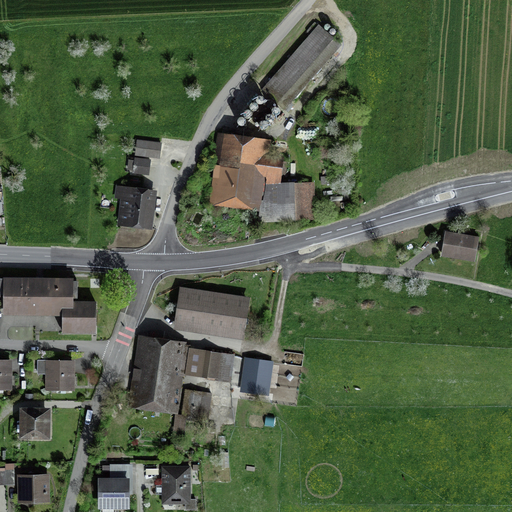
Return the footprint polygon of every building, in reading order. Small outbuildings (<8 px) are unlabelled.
[(322,29),(266,93),(289,113),(345,49),(322,29)] [(264,106),(265,105),(265,104),(265,102),(265,101),(264,100),(263,99),(262,98),(260,98),(259,99),(258,100),(257,101),(257,102),(257,104),(257,105),(258,106),(260,107),(261,107),(262,107),(264,106)] [(257,114),(258,112),(258,111),(259,110),(258,108),(257,107),(256,106),(255,106),(254,106),(252,106),(251,107),(250,108),(250,110),(250,111),(251,113),(252,114),(253,114),(254,114),(256,114),(257,114)] [(279,118),(280,117),(280,116),(280,114),(280,113),(279,112),(278,111),(277,110),(275,110),(274,111),(273,112),(272,113),(272,114),(272,116),(273,117),(274,118),(275,119),(276,119),(278,119),(279,118)] [(250,121),(251,120),(252,119),(252,117),(251,116),(251,115),(249,114),(248,114),(247,114),(245,114),(244,115),(243,116),(243,117),(243,119),(244,120),(245,121),(246,122),(247,122),(249,122),(250,121)] [(273,126),(274,125),(274,124),(274,123),(274,121),(273,120),(272,119),(271,119),(269,119),(268,119),(267,120),(266,121),(266,123),(266,124),(266,125),(267,126),(269,127),(270,127),(271,127),(273,126)] [(244,129),(245,128),(246,126),(246,125),(246,124),(245,123),(244,122),(242,121),(241,121),(240,122),(238,123),(238,124),(237,125),(237,127),(238,128),(239,129),(240,130),(242,130),(243,130),(244,129)] [(266,133),(267,132),(267,131),(267,129),(267,128),(266,127),(265,126),(264,125),(262,125),(261,126),(260,127),(259,128),(259,129),(259,131),(259,132),(260,133),(262,134),(263,134),(264,134),(266,133)] [(270,214),(273,186),(260,182),(261,173),(278,174),(281,161),(269,158),(271,142),(220,135),(211,209),(270,214)] [(164,146),(139,143),(137,159),(162,162),(164,146)] [(153,163),(138,161),(136,176),(151,178),(153,163)] [(273,186),(270,214),(271,225),(310,217),(309,185),(287,187),(273,186)] [(121,219),(146,223),(151,193),(125,189),(121,219)] [(477,234),(444,229),(440,254),(473,259),(477,234)] [(81,278),(11,278),(11,316),(70,315),(71,333),(102,333),(102,303),(82,303),(81,278)] [(181,295),(179,322),(243,328),(246,301),(181,295)] [(188,343),(141,337),(133,407),(180,412),(188,343)] [(237,357),(193,350),(188,375),(233,383),(237,357)] [(274,361),(246,358),(242,393),(270,396),(274,361)] [(15,360),(0,360),(0,390),(16,390),(15,360)] [(78,362),(40,361),(40,376),(49,376),(49,389),(78,389),(78,362)] [(207,420),(212,394),(187,390),(182,415),(207,420)] [(56,408),(26,407),(25,440),(56,440),(56,408)] [(183,420),(175,419),(170,446),(178,447),(183,420)] [(193,467),(163,468),(164,505),(194,505),(193,467)] [(5,471),(6,485),(15,484),(14,468),(5,469),(5,471)] [(52,476),(20,477),(20,506),(53,505),(52,476)] [(135,480),(102,480),(102,510),(135,510),(135,480)]
